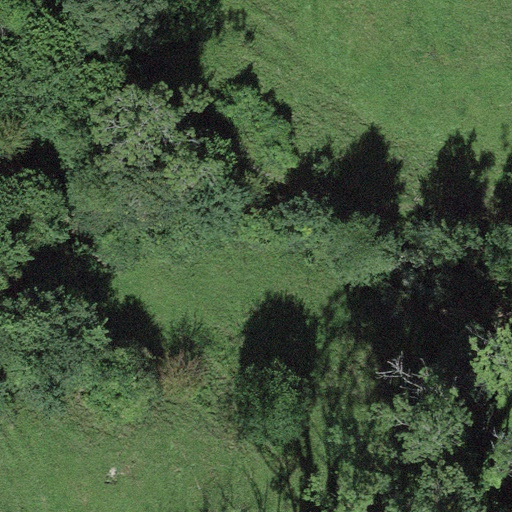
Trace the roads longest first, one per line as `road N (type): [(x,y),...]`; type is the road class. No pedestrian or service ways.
road 1 (track): [(511,196),(400,219),(321,201),(205,148),(132,83),(73,0)]
road 2 (track): [(330,0),(352,38),(397,77),(511,86)]
